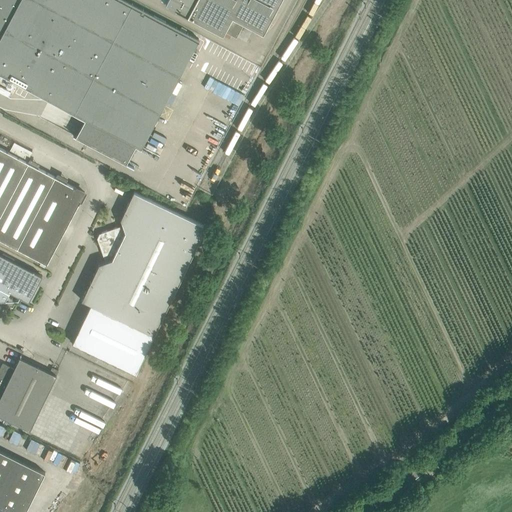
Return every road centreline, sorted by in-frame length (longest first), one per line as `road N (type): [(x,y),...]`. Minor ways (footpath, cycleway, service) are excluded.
road 1 (unclassified): [(0,331),(23,329),(38,316),(97,185),(72,158),(0,120)]
road 2 (tertiary): [(360,511),(511,391)]
road 3 (unknown): [(142,0),(227,46),(269,36),(291,0)]
